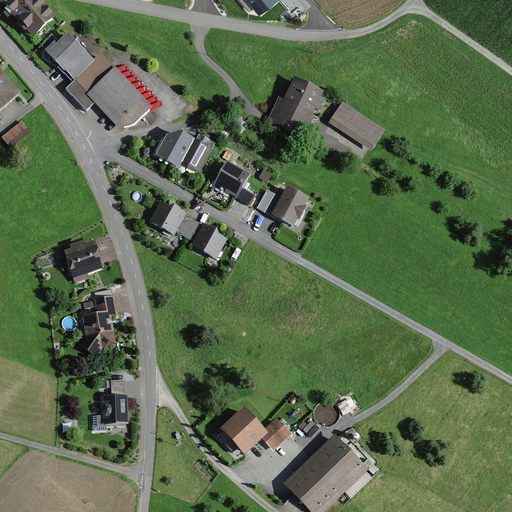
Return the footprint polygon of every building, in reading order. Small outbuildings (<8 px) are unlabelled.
[(37,0),(11,0),(6,6),(41,41),(60,23),(37,0)] [(272,0),(250,0),(260,11),(272,0)] [(75,41),(56,59),(77,82),(69,90),(90,113),(98,106),(125,136),(154,109),(108,59),(100,67),(75,41)] [(50,58),(60,51),(56,45),(46,52),(50,58)] [(25,96),(0,68),(0,114),(2,116),(25,96)] [(330,97),(300,82),(289,103),(283,100),(272,121),(308,139),(330,97)] [(388,131),(346,103),(334,122),(376,150),(388,131)] [(316,123),(309,137),(337,151),(344,137),(316,123)] [(24,125),(5,140),(13,150),(32,134),(24,125)] [(169,141),(159,156),(180,169),(182,166),(200,177),(217,149),(200,138),(198,143),(187,136),(169,141)] [(254,177),(231,165),(219,188),(242,200),(254,177)] [(313,202),(292,191),(287,201),(279,197),(271,212),(300,227),(313,202)] [(188,218),(165,205),(155,224),(178,237),(188,218)] [(231,240),(207,227),(197,246),(221,259),(231,240)] [(95,240),(64,249),(74,279),(105,269),(95,240)] [(117,301),(95,305),(97,316),(88,318),(91,341),(83,349),(97,360),(104,350),(119,348),(115,321),(120,320),(117,301)] [(114,400),(107,400),(107,427),(128,427),(128,383),(114,383),(114,400)] [(321,407),(316,418),(330,425),(336,413),(321,407)] [(243,420),(216,444),(238,469),(262,448),(269,457),(291,437),(279,424),(261,440),(243,420)] [(339,439),(289,487),(312,511),(324,511),(369,470),(339,439)]
